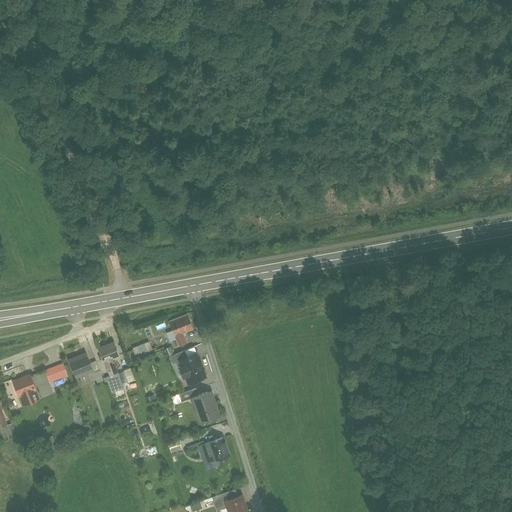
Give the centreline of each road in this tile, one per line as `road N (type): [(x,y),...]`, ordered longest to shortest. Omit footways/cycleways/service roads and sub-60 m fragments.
road 1 (secondary): [(511,232),(191,291)]
road 2 (track): [(0,15),(101,227),(124,301)]
road 3 (residential): [(191,291),(260,511)]
road 4 (residential): [(0,368),(111,328),(104,305)]
